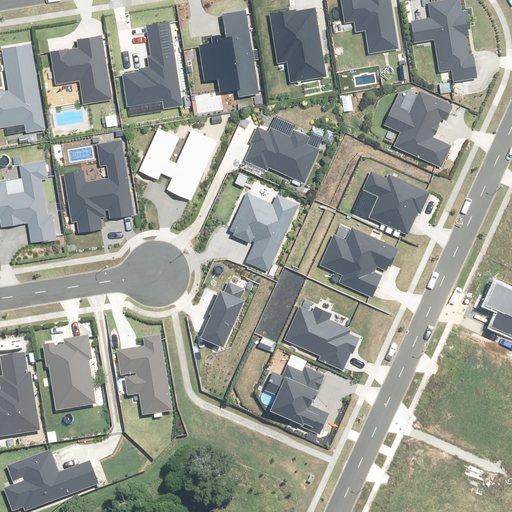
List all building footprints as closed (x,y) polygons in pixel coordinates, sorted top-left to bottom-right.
[(389,0),(339,0),(342,23),(352,22),(354,33),(364,32),(367,53),(396,49),(389,0)] [(461,14),(459,1),(425,6),(427,22),(410,25),(412,43),(433,40),(437,73),(452,71),(453,82),(474,79),(470,54),(467,55),(463,29),(467,28),(465,13),(461,14)] [(277,67),(284,65),(287,83),(326,78),(316,9),(270,16),(277,67)] [(254,92),(244,13),(217,16),(221,44),(199,47),(204,83),(215,81),(216,90),(234,88),(235,94),(254,92)] [(176,50),(171,18),(142,23),(148,65),(120,69),(126,110),(160,105),(162,112),(185,108),(179,66),(176,50)] [(47,133),(32,44),(0,49),(0,51),(6,89),(0,90),(0,131),(23,127),(24,137),(47,133)] [(448,104),(419,92),(410,113),(393,106),(384,125),(399,132),(393,146),(439,166),(448,146),(431,138),(440,119),(441,119),(448,104)] [(276,127),(274,131),(261,126),(247,159),(245,163),(268,172),(269,168),(303,183),(317,150),(307,146),(311,138),(294,131),(293,134),(276,127)] [(165,191),(189,203),(217,143),(190,130),(173,165),(167,162),(178,138),(158,129),(138,171),(137,173),(156,182),(160,174),(171,179),(165,191)] [(133,213),(120,142),(95,147),(101,182),(83,185),(80,170),(61,173),(70,223),(75,222),(77,232),(101,228),(100,219),(133,213)] [(2,179),(0,179),(0,227),(28,223),(31,244),(54,240),(50,214),(45,215),(38,178),(43,178),(41,162),(21,165),(26,193),(5,197),(2,179)] [(385,180),(367,172),(360,189),(378,196),(368,217),(404,233),(415,208),(421,211),(428,194),(387,176),(385,180)] [(273,206),(247,195),(230,233),(254,244),(246,263),(267,272),(296,207),(277,198),(273,206)] [(392,248),(350,229),(344,244),(331,238),(319,265),(342,275),(338,283),(370,297),(379,277),(372,274),(377,263),(384,266),(392,248)] [(511,292),(490,283),(481,303),(496,309),(487,327),(511,338),(511,292)] [(226,293),(218,289),(198,335),(221,345),(245,292),(230,285),(226,293)] [(328,316),(299,303),(283,340),(318,356),(317,360),(339,370),(353,339),(345,335),(346,331),(325,322),(328,316)] [(47,371),(49,371),(57,413),(96,406),(88,361),(92,361),(88,337),(66,341),(67,347),(56,349),(56,345),(43,347),(47,371)] [(172,411),(159,340),(143,343),(144,349),(119,354),(127,398),(138,396),(142,416),(172,411)] [(26,378),(23,357),(1,361),(3,378),(0,378),(0,437),(37,431),(29,377),(26,378)] [(299,373),(283,366),(263,410),(316,433),(324,415),(305,407),(319,375),(302,368),(299,373)] [(5,489),(13,510),(23,506),(25,511),(97,483),(90,464),(58,477),(49,454),(6,471),(13,486),(5,489)]
